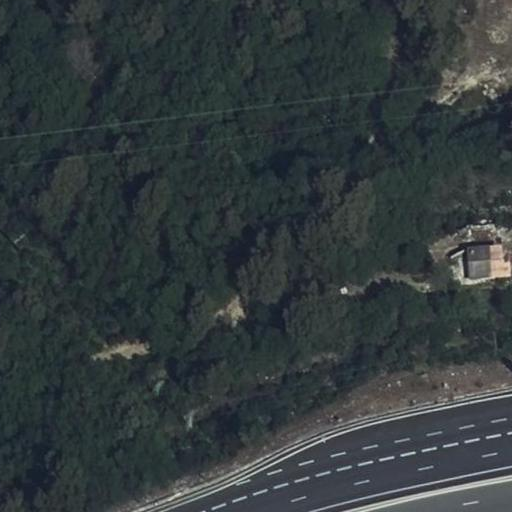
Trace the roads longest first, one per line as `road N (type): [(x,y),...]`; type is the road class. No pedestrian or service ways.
road 1 (track): [(404,0),(403,71),(364,152),(246,308),(251,335),(283,342),(375,293)]
road 2 (motorway): [(511,441),(245,511)]
